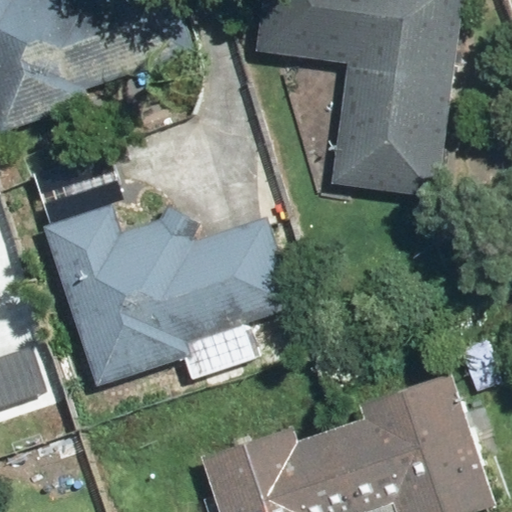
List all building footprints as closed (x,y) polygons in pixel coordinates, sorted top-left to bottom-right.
[(0,0),(0,116),(6,132),(94,101),(90,91),(197,53),(178,0),(0,0)] [(444,196),(461,0),(265,0),(261,52),(347,60),(336,186),(444,196)] [(114,204),(46,227),(75,311),(74,312),(73,312),(71,313),(70,313),(69,314),(68,315),(68,316),(67,317),(66,318),(66,319),(65,320),(65,322),(65,323),(65,324),(65,325),(65,327),(65,328),(66,329),(66,330),(67,331),(68,332),(69,333),(69,334),(70,335),(71,336),(73,336),(74,337),(75,337),(76,337),(77,337),(79,337),(80,337),(81,337),(82,337),(84,336),(100,385),(187,354),(198,383),(313,343),(269,217),(197,243),(185,209),(123,230),(114,204)] [(0,409),(51,392),(35,347),(0,359),(0,409)] [(298,428),(206,460),(224,511),(499,511),(503,511),(455,375),(362,408),(366,419),(303,441),(298,428)]
